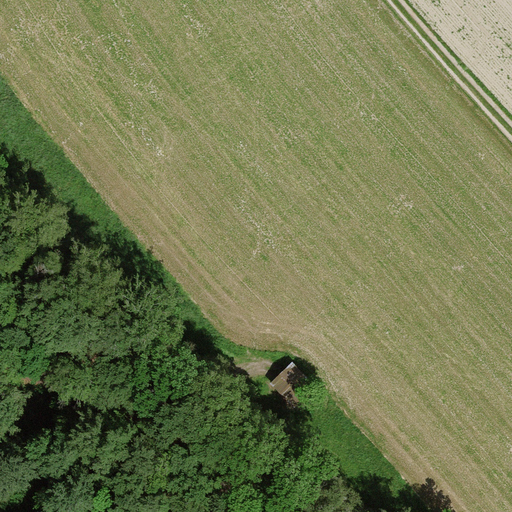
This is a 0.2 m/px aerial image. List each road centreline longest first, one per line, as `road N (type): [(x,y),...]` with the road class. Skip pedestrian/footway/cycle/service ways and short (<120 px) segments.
road 1 (track): [(246,511),(196,459),(115,398),(0,368)]
road 2 (track): [(511,130),(395,0)]
